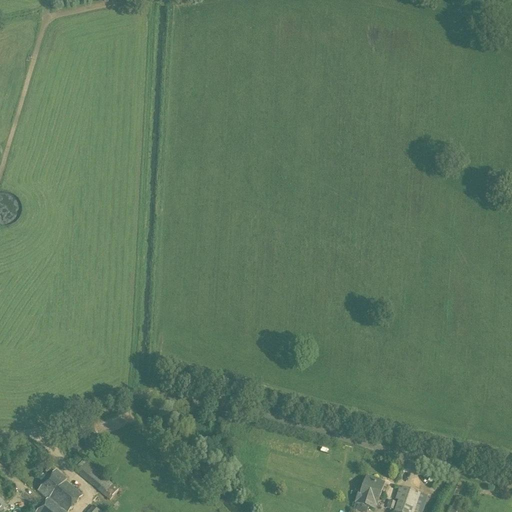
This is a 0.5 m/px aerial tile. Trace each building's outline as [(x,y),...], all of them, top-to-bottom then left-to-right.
[(202,449),(205,442),(200,440),(197,447),(202,449)] [(110,501),(118,491),(83,462),(75,472),(110,501)] [(69,511),(83,496),(66,482),(68,481),(57,471),(39,493),(48,501),(38,511),(69,511)] [(437,487),(446,492),(452,480),(443,476),(437,487)] [(376,511),(385,484),(381,483),(381,482),(367,477),(362,491),(360,491),(356,504),(376,511)] [(397,502),(397,504),(394,511),(393,511),(420,511),(421,509),(417,507),(421,495),(398,489),(395,501),(397,502)] [(464,511),(468,503),(456,498),(449,511),(464,511)] [(397,504),(389,501),(387,509),(394,511),(397,504)]
